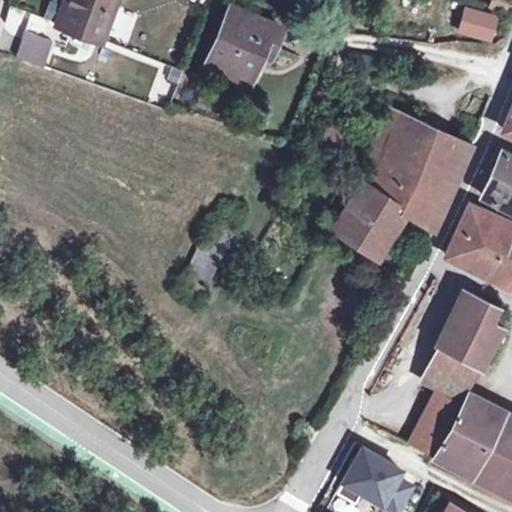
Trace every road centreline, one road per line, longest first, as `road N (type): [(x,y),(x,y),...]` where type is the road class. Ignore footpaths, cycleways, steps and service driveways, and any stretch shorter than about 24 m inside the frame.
road 1 (unclassified): [(511,52),(460,194),(282,511)]
road 2 (residential): [(0,374),(216,511)]
road 3 (unknown): [(335,416),(511,509)]
